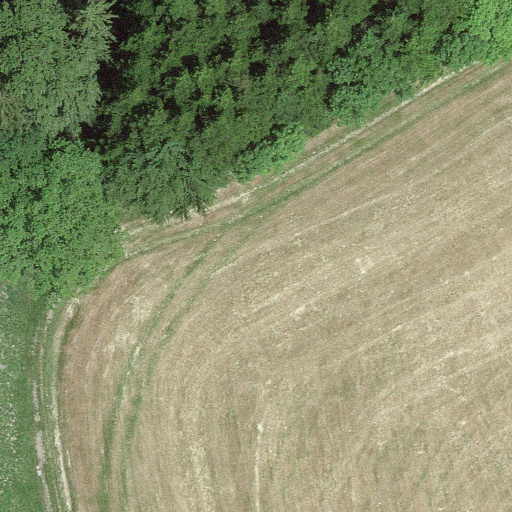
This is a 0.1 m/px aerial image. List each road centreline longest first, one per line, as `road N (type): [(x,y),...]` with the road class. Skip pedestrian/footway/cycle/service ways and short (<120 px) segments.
road 1 (track): [(89,239),(501,0)]
road 2 (track): [(56,511),(38,378),(40,332),(89,239)]
road 3 (track): [(89,239),(126,0)]
